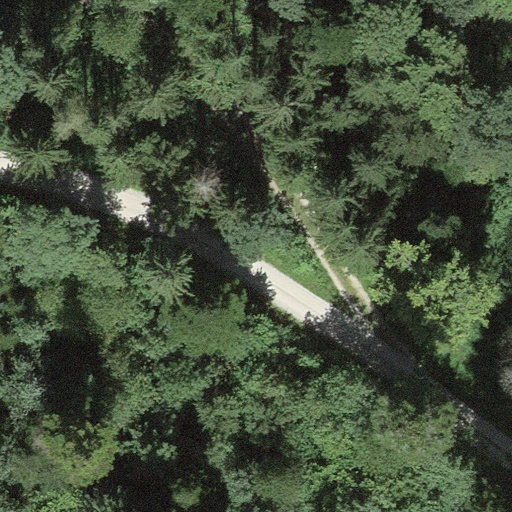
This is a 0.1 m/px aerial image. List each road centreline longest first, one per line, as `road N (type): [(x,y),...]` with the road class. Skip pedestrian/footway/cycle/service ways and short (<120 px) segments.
road 1 (track): [(110,0),(153,27),(257,151),(358,294),(363,351)]
road 2 (track): [(363,351),(127,204),(0,180)]
road 3 (track): [(363,351),(511,462)]
